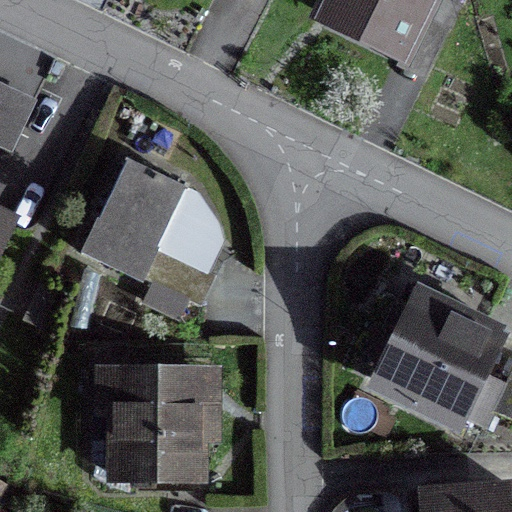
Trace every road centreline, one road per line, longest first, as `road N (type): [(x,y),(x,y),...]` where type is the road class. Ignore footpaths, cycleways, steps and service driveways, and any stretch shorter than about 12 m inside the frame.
road 1 (residential): [(311,153),(299,253),(308,511)]
road 2 (residential): [(0,0),(311,153)]
road 3 (residential): [(311,153),(511,252)]
